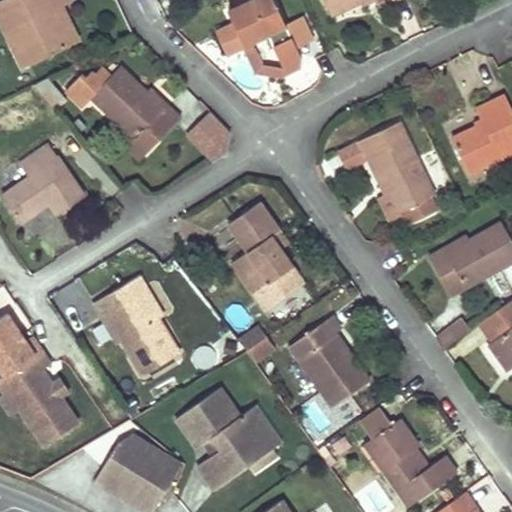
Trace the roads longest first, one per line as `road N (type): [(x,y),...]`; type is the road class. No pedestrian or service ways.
road 1 (residential): [(511,477),(265,139)]
road 2 (residential): [(265,139),(26,291)]
road 3 (residential): [(265,139),(289,120),(511,14)]
road 4 (residential): [(265,139),(136,0)]
